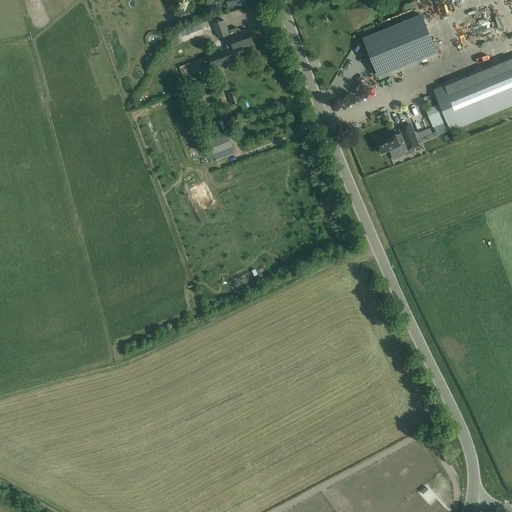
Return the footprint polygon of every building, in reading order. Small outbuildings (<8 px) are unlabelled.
[(225,0),(227,8),(247,5),(246,0),(225,0)] [(433,19),(442,42),(469,32),(465,21),(469,19),(464,7),(433,19)] [(191,16),(188,8),(175,13),(178,21),(191,16)] [(436,53),(421,15),(365,38),(363,33),(362,33),(376,68),(377,68),(380,76),(436,53)] [(225,19),(215,23),(219,37),(229,33),(230,33),(225,19)] [(497,21),(492,27),(497,30),(502,24),(497,21)] [(229,33),(234,46),(235,50),(243,47),(254,43),(249,30),(241,33),(240,29),(238,28),(229,31),(230,33),(229,33)] [(235,50),(234,46),(210,55),(214,66),(229,61),(230,62),(234,61),(234,60),(246,55),(243,47),(235,50)] [(511,59),(436,91),(441,103),(448,122),(452,129),(511,104),(511,59)] [(365,78),(366,86),(373,85),(372,77),(365,78)] [(239,102),(235,91),(228,94),(232,105),(239,102)] [(441,103),(435,106),(426,109),(427,112),(433,128),(448,122),(441,103)] [(229,117),(231,123),(238,120),(236,115),(229,117)] [(211,124),(214,131),(220,129),(217,121),(211,124)] [(393,129),(391,122),(375,129),(377,135),(393,129)] [(394,158),(403,155),(400,146),(405,144),(408,151),(420,145),(411,124),(399,129),(401,133),(396,135),(394,130),(388,133),(389,134),(376,139),(382,153),(390,149),(394,158)] [(209,142),(214,155),(216,159),(233,152),(227,135),(221,137),(216,139),(214,135),(208,138),(209,142)]
